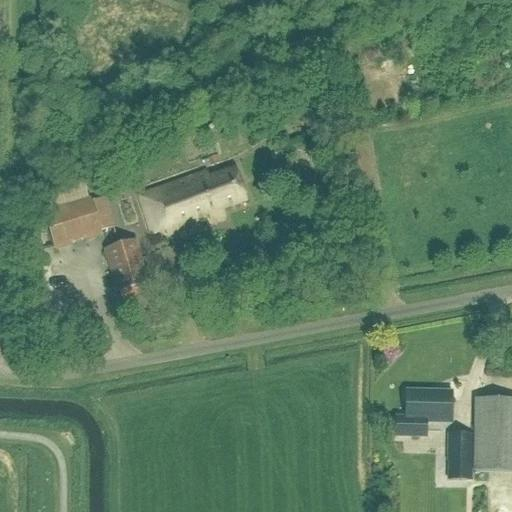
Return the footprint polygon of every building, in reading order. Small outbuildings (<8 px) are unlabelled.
[(222,211),(246,203),(235,171),(208,180),(206,174),(139,198),(151,236),(165,232),(166,237),(198,227),(196,220),(207,216),(210,223),(224,218),(222,211)] [(89,198),(41,214),(54,253),(71,247),(70,244),(83,240),(84,243),(101,237),(89,198)] [(118,293),(147,284),(146,283),(144,284),(131,242),(105,250),(118,293)] [(451,425),(451,394),(405,392),(404,419),(395,419),(395,438),(425,439),(425,424),(451,425)] [(511,399),(475,399),(474,472),(511,472),(511,399)] [(374,438),(390,438),(391,409),(375,408),(374,438)] [(447,436),(448,463),(472,463),(472,435),(447,436)] [(472,481),(472,463),(448,463),(448,481),(472,481)]
